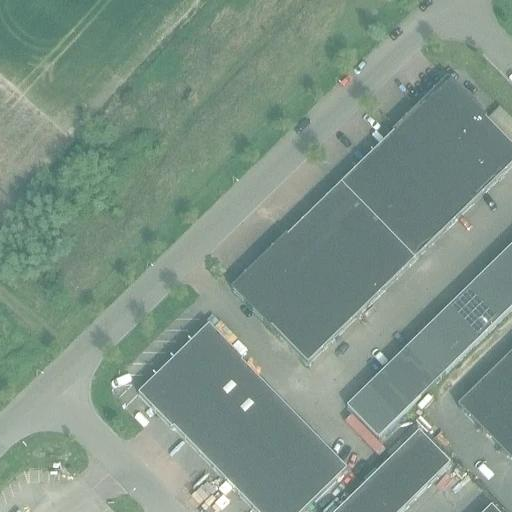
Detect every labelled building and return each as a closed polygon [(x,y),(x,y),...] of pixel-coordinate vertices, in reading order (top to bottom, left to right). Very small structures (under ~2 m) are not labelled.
[(486,119),(447,79),(420,105),(393,132),(392,133),(393,134),(367,160),(340,186),(313,212),(287,238),(286,236),(285,237),(258,264),(230,290),(269,330),(271,329),(307,366),(329,345),(350,324),(371,303),(393,283),(414,262),(435,241),(457,220),(478,199),(499,179),(511,166),(511,148),(485,120),(486,119)] [(511,247),(475,283),(346,409),(377,441),(511,309),(511,247)] [(304,511),(346,471),(311,435),(241,363),(242,362),(208,327),(138,396),(172,431),(173,429),(254,511),(304,511)] [(511,463),(511,354),(486,380),(457,408),(478,429),(499,450),(511,463)] [(418,434),(353,498),(338,511),(402,511),(450,466),(418,434)]
